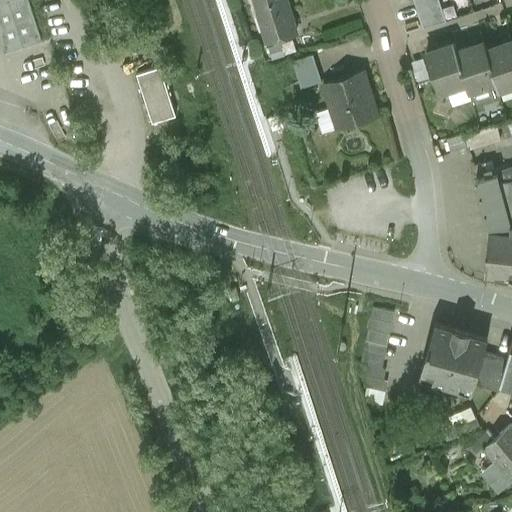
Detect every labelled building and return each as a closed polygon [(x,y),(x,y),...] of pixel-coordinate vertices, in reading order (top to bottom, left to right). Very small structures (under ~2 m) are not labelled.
[(32,0),(0,0),(0,26),(6,47),(44,35),(32,0)] [(288,0),(254,0),(255,3),(257,2),(264,25),(263,25),(266,36),(297,26),(288,0)] [(441,0),(419,0),(416,1),(420,12),(443,5),(441,0)] [(443,5),(420,12),(424,25),(447,17),(443,5)] [(458,46),(458,47),(467,77),(469,84),(496,75),(497,75),(487,45),(488,45),(485,37),(458,46)] [(511,37),(488,45),(487,45),(497,75),(496,75),(499,83),(511,78),(511,37)] [(456,39),(428,49),(440,86),(467,77),(458,47),(458,46),(456,39)] [(313,48),(293,55),(302,82),(323,75),(313,48)] [(162,60),(139,67),(154,116),(178,108),(162,60)] [(364,65),(324,78),(331,101),(317,106),(324,127),(378,109),(364,65)] [(472,136),(501,128),(498,119),(469,128),(472,136)] [(494,152),(473,158),(491,223),(493,223),(493,224),(511,225),(511,216),(497,164),(494,152)] [(511,160),(497,164),(511,216),(511,160)] [(511,225),(493,224),(493,223),(491,223),(491,226),(488,264),(487,263),(487,266),(511,268),(511,225)] [(374,300),(361,356),(365,357),(363,368),(367,369),(364,380),(386,385),(388,374),(384,373),(387,362),(383,361),(395,305),(374,300)] [(489,331),(436,316),(421,369),(473,384),(475,378),(485,345),(489,331)] [(511,335),(507,351),(502,371),(511,374),(511,335)] [(507,351),(485,345),(475,378),(498,384),(502,371),(507,351)] [(477,411),(457,419),(461,430),(481,421),(477,411)] [(511,419),(510,418),(494,432),(488,424),(470,440),(476,448),(484,441),(511,474),(511,419)]
